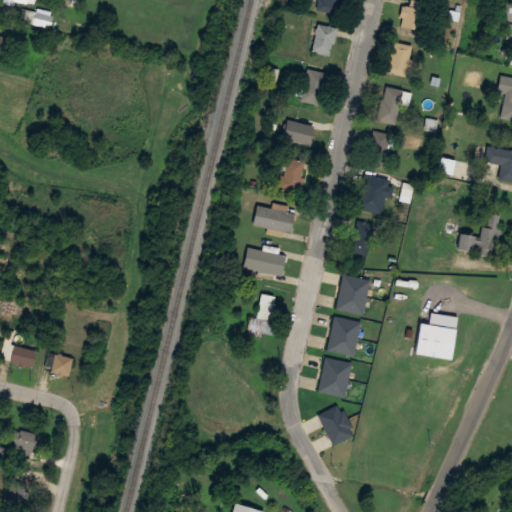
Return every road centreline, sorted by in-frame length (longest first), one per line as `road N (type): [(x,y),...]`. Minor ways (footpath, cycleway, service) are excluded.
road 1 (residential): [(373,0),(291,360)]
road 2 (residential): [(431,511),(511,334)]
road 3 (residential): [(344,511),(301,436),(291,360)]
